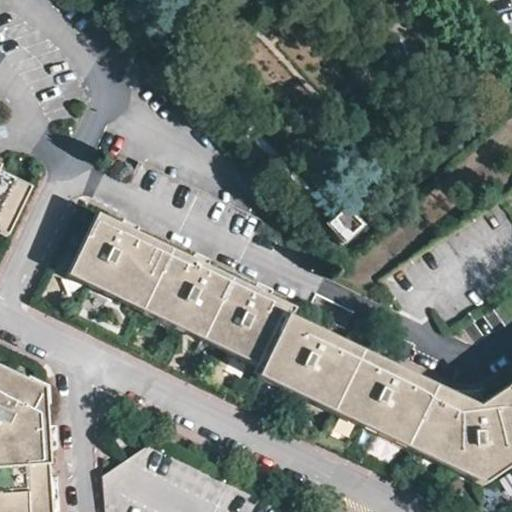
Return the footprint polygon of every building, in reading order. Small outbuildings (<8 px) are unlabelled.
[(0,230),(4,232),(27,183),(0,169),(0,230)] [(451,322),(511,280),(511,180),(383,271),(401,299),(451,322)] [(360,224),(341,203),(322,223),(340,242),(360,224)] [(481,481),(511,460),(511,374),(503,381),(476,400),(449,388),(386,358),(306,320),(288,311),(292,302),(258,286),(187,253),(113,218),(94,209),(63,271),(262,365),(259,375),(481,481)] [(53,511),(44,392),(0,370),(0,511),(53,511)] [(149,450),(100,476),(105,511),(263,511),(260,506),(249,500),(234,508),(218,510),(215,493),(223,478),(203,489),(194,484),(192,471),(153,449),(149,450)]
